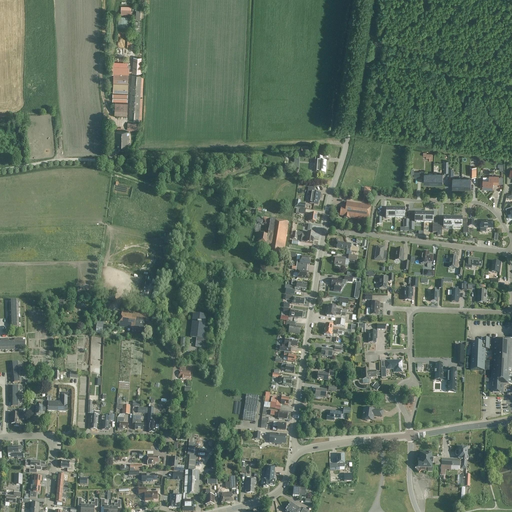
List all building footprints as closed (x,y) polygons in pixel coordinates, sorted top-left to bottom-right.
[(121,15),(131,16),(131,7),(121,7),(121,15)] [(132,73),(141,73),(142,58),(133,57),(132,73)] [(113,74),(128,74),(129,67),(128,67),(128,63),(114,62),(114,67),(113,67),(113,74)] [(113,83),(128,84),(128,75),(113,74),(113,83)] [(129,120),(139,121),(141,76),(132,75),(129,120)] [(113,93),(128,93),(128,84),(113,84),(113,93)] [(128,94),(112,94),(112,102),(127,102),(128,94)] [(128,104),(115,103),(114,115),(127,116),(128,104)] [(114,132),(115,150),(124,150),(124,148),(129,148),(128,131),(114,132)] [(423,157),(426,157),(430,157),(430,161),(433,161),(433,154),(431,154),(427,154),(427,153),(423,153),(423,157)] [(322,157),(316,157),(315,163),(317,163),(316,172),(325,173),(326,161),(322,161),(322,157)] [(434,184),(434,174),(424,174),(424,184),(434,184)] [(443,184),(443,174),(434,174),(434,184),(443,184)] [(493,184),(499,184),(499,177),(489,176),(489,180),(483,180),(483,183),(482,183),(482,189),(488,189),(488,188),(493,188),(493,184)] [(462,189),(462,179),(452,179),(452,188),(462,189)] [(471,189),(471,179),(462,179),(462,189),(471,189)] [(315,188),(308,187),(307,194),(311,194),(310,203),(318,205),(319,197),(320,198),(321,193),(314,192),(315,188)] [(363,195),(370,196),(372,189),(364,187),(363,195)] [(350,218),(368,221),(371,206),(346,202),(346,208),(341,207),(340,215),(344,216),(344,218),(350,219),(350,218)] [(262,208),(245,205),(243,215),(255,217),(256,211),(261,212),(262,208)] [(395,218),(395,208),(386,208),(386,218),(395,218)] [(404,218),(405,208),(395,208),(395,218),(404,218)] [(317,214),(309,213),(308,221),(316,222),(317,214)] [(424,222),(424,213),(415,213),(414,222),(424,222)] [(433,223),(433,213),(424,213),(424,222),(433,223)] [(453,227),(453,217),(443,217),(443,227),(453,227)] [(462,227),(462,218),(453,217),(453,227),(452,230),(460,230),(460,227),(462,227)] [(486,228),(493,228),(493,221),(485,221),(485,220),(481,220),(480,228),(481,228),(486,228)] [(351,245),(337,243),(337,248),(350,250),(350,251),(357,252),(358,248),(351,247),(351,245)] [(280,249),(281,249),(281,248),(280,248),(278,247),(272,246),(271,247),(269,258),(278,260),(280,249)] [(384,247),(377,246),(375,260),(386,261),(387,252),(384,251),(384,247)] [(403,250),(396,249),(395,260),(403,261),(403,257),(402,257),(403,250)] [(429,253),(422,252),(421,264),(428,265),(428,262),(432,262),(433,256),(429,255),(429,253)] [(310,265),(310,258),(300,257),(301,255),(297,255),(296,260),(297,260),(296,267),(303,268),(303,264),(310,265)] [(458,257),(451,256),(449,268),(457,269),(458,265),(457,265),(458,257)] [(342,258),(342,259),(335,258),(334,264),(345,266),(346,258),(342,258)] [(472,266),(478,266),(479,261),(479,260),(469,258),(469,260),(468,265),(465,265),(465,268),(472,269),(472,266)] [(500,262),(493,261),(492,272),(500,273),(500,269),(499,269),(500,262)] [(302,272),(303,268),(296,267),(295,273),(298,274),(297,278),(307,279),(308,272),(302,272)] [(388,277),(380,277),(380,285),(379,285),(378,287),(379,288),(379,289),(386,289),(387,281),(388,281),(388,277)] [(418,288),(418,278),(412,278),(412,285),(409,285),(409,289),(405,289),(404,300),(411,301),(412,294),(413,294),(413,289),(412,289),(412,287),(412,288),(418,288)] [(340,293),(341,288),(343,280),(339,279),(338,280),(332,279),(331,286),(334,287),(333,292),(340,293)] [(296,281),(293,280),(292,284),(295,285),(295,288),(301,289),(301,288),(306,289),(307,284),(303,284),(303,283),(296,282),(296,281)] [(439,291),(431,291),(430,301),(437,302),(438,295),(439,295),(439,291)] [(460,291),(452,291),(452,302),(459,303),(459,296),(460,296),(460,291)] [(477,303),(488,304),(488,303),(487,303),(487,291),(478,291),(477,303)] [(298,304),(304,305),(305,300),(301,299),(301,298),(293,297),(293,296),(287,295),(286,300),(292,301),(291,304),(298,305),(298,304)] [(379,302),(371,302),(371,315),(378,315),(378,310),(379,310),(379,302)] [(336,309),(336,307),(328,306),(328,307),(327,307),(326,311),(346,314),(347,311),(336,309)] [(134,332),(135,327),(144,329),(146,315),(121,311),(119,327),(132,328),(132,332),(134,332)] [(204,318),(195,317),(193,335),(198,336),(198,338),(196,338),(195,347),(205,349),(208,325),(203,324),(204,318)] [(295,323),(286,321),(286,327),(289,327),(288,333),(299,335),(300,327),(295,326),(295,323)] [(97,322),(96,333),(102,334),(104,323),(97,322)] [(333,328),(333,325),(325,324),(325,326),(324,326),(323,329),(344,332),(344,329),(333,328)] [(377,332),(369,331),(369,343),(376,343),(376,336),(377,336),(377,332)] [(482,338),(482,344),(471,343),(469,369),(484,369),(484,371),(492,371),(491,388),(492,388),(492,394),(503,394),(503,385),(511,385),(511,339),(494,339),(493,340),(490,339),(482,338)] [(328,349),(328,350),(322,349),(321,356),(331,357),(332,349),(328,349)] [(289,353),(284,352),(284,357),(288,358),(287,361),(295,362),(296,356),(289,355),(289,353)] [(385,362),(381,362),(381,367),(382,378),(386,378),(386,370),(394,369),(394,373),(402,373),(402,361),(385,361),(385,362)] [(457,389),(457,370),(448,369),(448,373),(448,374),(442,374),(442,373),(443,364),(435,363),(435,371),(434,371),(435,371),(435,373),(434,373),(435,373),(434,380),(435,380),(440,380),(440,381),(441,381),(441,377),(448,377),(447,381),(447,389),(457,389)] [(286,365),(282,364),(282,369),(285,369),(285,372),(294,373),(294,367),(286,365)] [(376,371),(369,371),(369,369),(362,370),(362,380),(369,379),(369,378),(376,377),(376,371)] [(191,372),(179,370),(178,378),(180,378),(180,379),(184,379),(184,377),(190,378),(191,372)] [(317,379),(328,381),(329,376),(336,377),(336,371),(329,370),(329,373),(325,373),(318,373),(317,379)] [(292,379),(284,378),(280,377),(279,383),(283,384),(282,385),(291,386),(292,379)] [(380,387),(376,383),(372,387),(377,391),(380,387)] [(322,389),(322,390),(316,389),(315,396),(325,398),(326,390),(322,389)] [(259,397),(246,395),(243,420),(255,422),(259,397)] [(67,406),(67,396),(62,396),(61,402),(59,402),(59,406),(59,409),(57,409),(57,412),(67,412),(67,406)] [(264,403),(264,407),(270,408),(280,410),(281,405),(288,406),(289,398),(281,397),(281,398),(277,398),(272,397),(271,403),(270,403),(264,403)] [(59,406),(59,402),(48,402),(48,407),(48,411),(48,412),(57,412),(57,409),(59,409),(59,406)] [(48,407),(42,407),(42,406),(36,406),(36,415),(42,415),(42,410),(48,411),(48,407)] [(154,408),(149,408),(148,421),(149,421),(149,432),(155,433),(156,422),(153,422),(154,408)] [(383,411),(364,408),(362,419),(364,420),(365,420),(366,421),(367,421),(368,421),(369,421),(370,421),(373,421),(374,416),(382,417),(383,411)] [(100,416),(100,412),(94,411),(93,415),(91,415),(90,423),(91,424),(90,430),(97,430),(97,424),(98,424),(98,416),(100,416)] [(279,412),(271,411),(270,415),(278,416),(278,419),(279,419),(281,420),(281,419),(287,420),(288,413),(279,412)] [(334,419),(341,419),(342,412),(330,411),(330,415),(327,415),(327,420),(334,421),(334,419)] [(19,414),(11,413),(11,417),(12,418),(11,424),(14,424),(14,426),(19,426),(20,421),(18,421),(19,414)] [(102,416),(102,430),(108,430),(108,429),(110,429),(110,426),(109,425),(109,421),(114,421),(114,415),(109,414),(109,416),(103,416),(102,416)] [(117,418),(117,423),(120,423),(120,425),(118,425),(117,431),(123,431),(123,429),(127,430),(128,424),(124,423),(124,418),(123,418),(124,415),(122,415),(120,414),(117,418)] [(133,417),(132,425),(135,425),(135,430),(143,430),(143,424),(141,424),(141,417),(133,417)] [(282,443),(285,443),(286,435),(270,434),(269,443),(281,444),(282,443)] [(195,435),(194,447),(204,447),(204,439),(199,438),(199,436),(195,435)] [(18,447),(8,448),(8,454),(8,458),(12,457),(17,457),(19,457),(22,457),(22,450),(18,450),(18,447)] [(441,459),(441,465),(441,466),(459,466),(461,466),(461,468),(466,469),(466,460),(467,460),(468,459),(468,457),(467,456),(466,456),(467,449),(466,448),(463,448),(462,447),(460,447),(459,448),(458,451),(456,451),(456,452),(455,455),(456,456),(458,456),(458,459),(459,459),(459,460),(441,459)] [(428,472),(432,472),(431,452),(418,453),(419,459),(416,459),(417,470),(427,470),(428,472)] [(153,458),(153,455),(138,455),(138,459),(147,459),(147,465),(155,465),(155,463),(159,463),(159,458),(153,458)] [(184,494),(182,494),(182,496),(183,496),(183,504),(182,511),(193,511),(193,505),(193,500),(187,500),(187,498),(193,498),(193,495),(198,495),(200,472),(195,471),(196,455),(187,455),(185,471),(184,494)] [(336,469),(339,469),(339,467),(344,467),(344,463),(344,455),(337,455),(337,464),(336,464),(333,464),(333,469),(336,469)] [(178,458),(172,458),(171,468),(174,468),(174,471),(180,472),(180,473),(183,473),(184,469),(177,468),(178,458)] [(41,468),(45,468),(46,463),(29,462),(29,461),(27,461),(26,461),(25,466),(34,467),(34,470),(30,469),(29,473),(37,474),(37,471),(41,471),(41,468)] [(73,473),(75,461),(70,461),(70,463),(61,462),(61,468),(68,469),(67,472),(73,473)] [(275,467),(267,467),(266,480),(264,479),(263,487),(268,488),(268,486),(274,486),(275,480),(273,480),(275,467)] [(183,473),(173,472),(172,480),(182,481),(183,473)] [(155,475),(155,474),(141,474),(142,482),(153,482),(153,481),(157,481),(157,475),(155,475)] [(31,486),(41,487),(42,477),(35,477),(32,477),(31,481),(31,486)] [(256,479),(245,478),(245,491),(246,491),(245,493),(254,494),(254,488),(255,488),(255,484),(256,484),(256,479)] [(40,494),(41,487),(31,486),(31,489),(29,489),(29,492),(30,492),(30,498),(36,498),(37,493),(40,494)] [(306,489),(299,488),(298,489),(293,488),(293,497),(297,497),(297,499),(299,499),(299,497),(305,498),(306,489)] [(146,493),(146,489),(138,489),(138,495),(144,495),(145,501),(153,501),(153,500),(157,500),(157,492),(146,493)] [(214,496),(210,496),(210,490),(206,490),(206,494),(205,494),(206,505),(206,506),(209,506),(209,505),(214,505),(214,496)] [(181,495),(177,495),(178,491),(173,491),(173,495),(171,494),(170,497),(171,497),(170,502),(169,502),(169,507),(173,508),(179,508),(180,504),(181,505),(181,495)] [(6,496),(5,503),(16,504),(17,497),(20,497),(21,493),(14,493),(14,497),(6,496)] [(233,496),(232,496),(232,493),(222,493),(222,497),(221,497),(222,503),(226,503),(229,503),(233,502),(233,496)] [(87,511),(88,505),(84,505),(84,502),(81,502),(82,499),(78,498),(78,506),(81,506),(80,511),(87,511)] [(97,507),(98,500),(95,499),(94,503),(92,503),(91,505),(88,505),(87,511),(93,511),(94,507),(97,507)] [(110,511),(111,506),(107,506),(107,504),(105,503),(105,500),(102,500),(101,507),(104,508),(104,511),(110,511)] [(120,508),(121,501),(118,501),(117,504),(115,504),(114,507),(111,506),(110,511),(117,511),(117,508),(120,508)] [(299,511),(301,510),(291,503),(287,508),(286,508),(285,510),(285,511),(299,511)]
